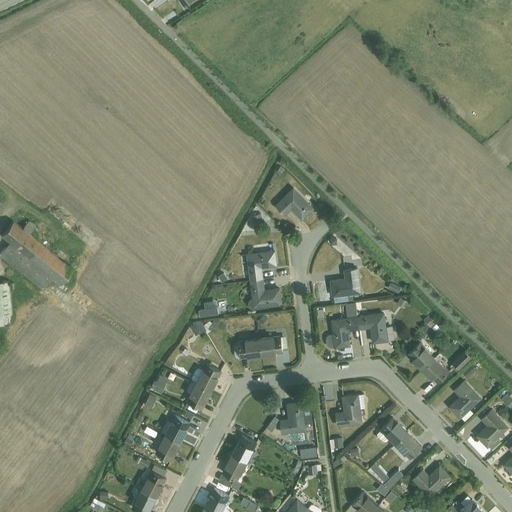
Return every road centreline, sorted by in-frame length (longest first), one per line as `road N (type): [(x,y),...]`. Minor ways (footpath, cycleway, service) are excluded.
road 1 (residential): [(511,503),(377,364),(313,371)]
road 2 (residential): [(313,371),(240,383),(172,511)]
road 3 (residential): [(313,371),(301,250),(332,219)]
